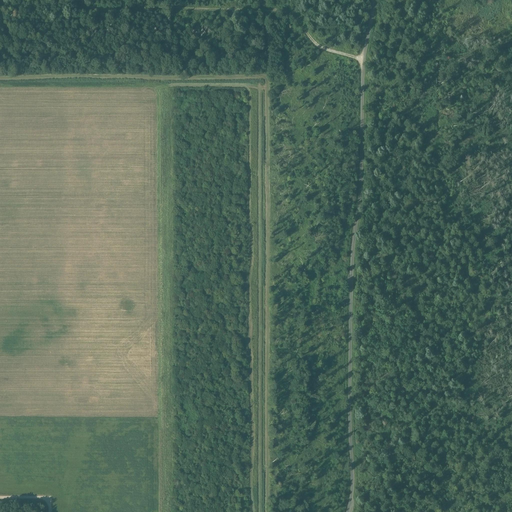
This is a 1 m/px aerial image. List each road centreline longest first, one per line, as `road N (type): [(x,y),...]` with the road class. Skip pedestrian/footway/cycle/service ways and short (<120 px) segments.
road 1 (unclassified): [(347,511),(351,273),(372,0)]
road 2 (track): [(265,511),(268,9)]
road 3 (track): [(0,77),(266,76)]
road 4 (track): [(82,0),(96,9),(255,9)]
road 5 (track): [(255,9),(287,11),(318,45),(363,60)]
